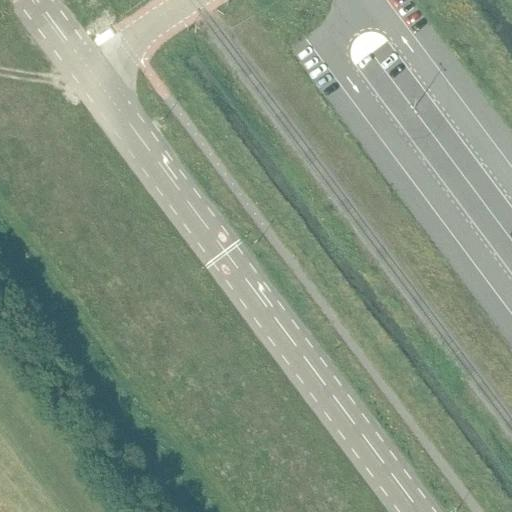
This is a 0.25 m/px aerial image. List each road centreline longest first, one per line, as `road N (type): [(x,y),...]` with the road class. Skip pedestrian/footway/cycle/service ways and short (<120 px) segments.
road 1 (unclassified): [(417,511),(87,72)]
road 2 (unclassified): [(87,72),(191,0)]
